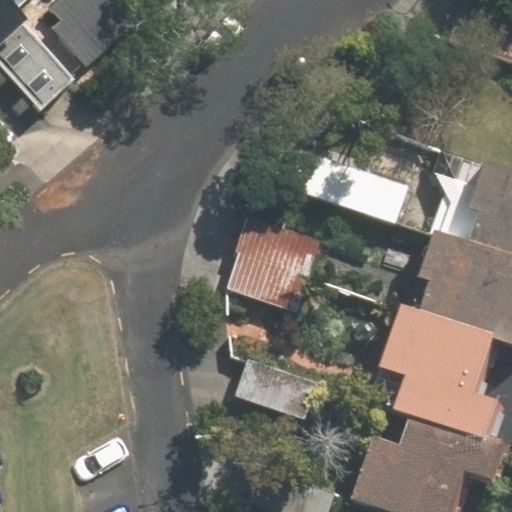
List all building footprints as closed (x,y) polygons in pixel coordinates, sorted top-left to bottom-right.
[(10,9),(1,0),(0,0),(0,54),(29,29),(10,9)] [(20,0),(1,0),(10,9),(20,0)] [(95,64),(132,31),(105,0),(65,0),(51,13),(95,64)] [(0,64),(43,114),(73,88),(25,33),(0,55),(0,64)] [(475,216),(464,251),(511,266),(511,181),(479,170),(464,213),(475,216)] [(321,243),(250,217),(222,292),(294,318),(321,243)] [(425,287),(415,319),(485,342),(511,350),(511,266),(464,251),(429,239),(414,283),(425,287)] [(467,393),(485,342),(415,319),(395,312),(374,375),(395,382),(385,413),(406,420),(478,443),(492,401),(467,393)] [(406,420),(395,453),(368,443),(348,503),(375,511),(444,511),(457,473),(489,484),(500,450),(478,443),(406,420)]
